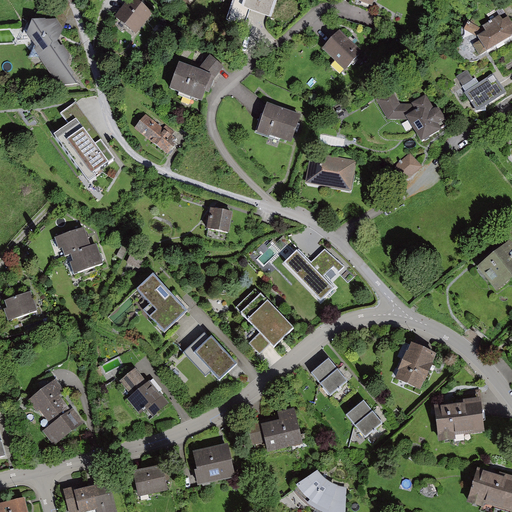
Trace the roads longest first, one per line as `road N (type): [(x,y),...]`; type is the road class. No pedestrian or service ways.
road 1 (residential): [(397,311),(343,318),(190,424),(37,468)]
road 2 (residential): [(397,311),(333,235),(164,169),(129,147),(107,119)]
road 3 (residential): [(511,393),(462,343),(397,311)]
road 4 (track): [(107,119),(66,0)]
